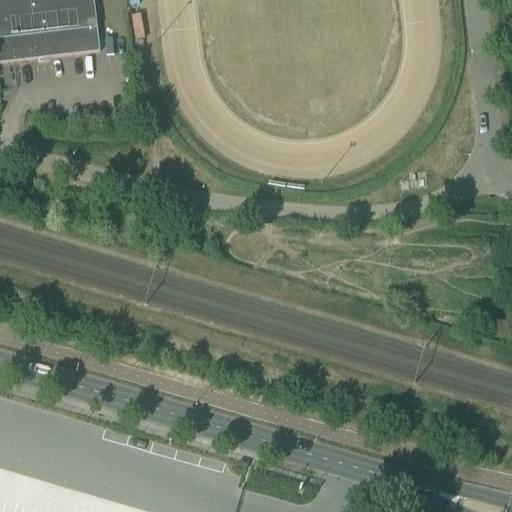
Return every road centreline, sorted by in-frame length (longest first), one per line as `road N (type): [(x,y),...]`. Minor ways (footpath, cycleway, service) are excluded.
road 1 (tertiary): [(500,511),(0,366)]
road 2 (unclassified): [(492,169),(439,199),(384,215),(264,213),(0,149)]
road 3 (unclassified): [(492,169),(473,0)]
